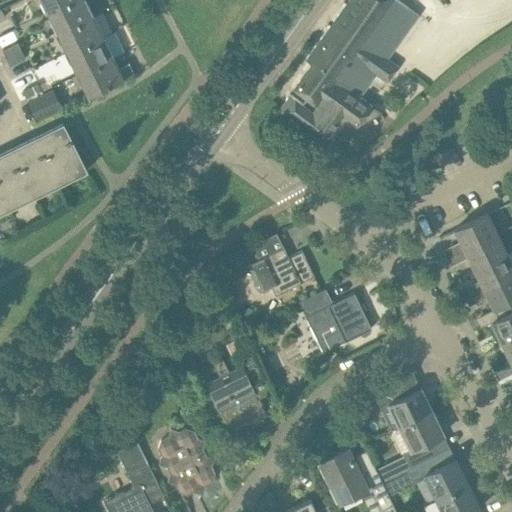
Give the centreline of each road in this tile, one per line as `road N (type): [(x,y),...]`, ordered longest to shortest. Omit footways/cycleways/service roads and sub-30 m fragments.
road 1 (tertiary): [(0,425),(213,134)]
road 2 (residential): [(234,511),(327,386),(438,320)]
road 3 (residential): [(362,232),(213,134)]
road 4 (tertiary): [(213,134),(313,0)]
road 5 (residential): [(362,232),(511,159)]
road 6 (residential): [(511,466),(462,354),(438,320)]
